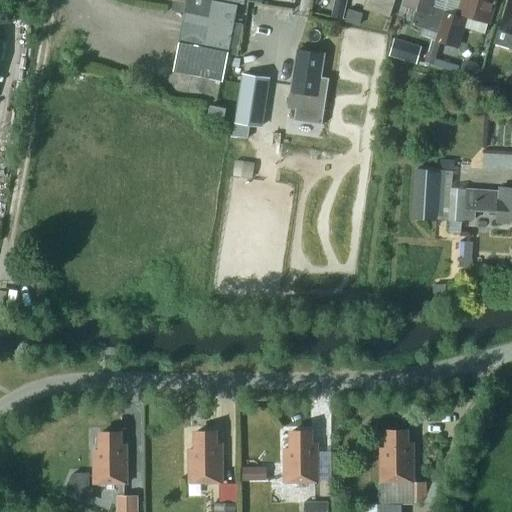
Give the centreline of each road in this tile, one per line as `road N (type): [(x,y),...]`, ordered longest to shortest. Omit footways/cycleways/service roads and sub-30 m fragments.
road 1 (unclassified): [(0,406),(63,381),(376,378),(431,374),(511,350)]
road 2 (unknown): [(51,0),(10,203)]
